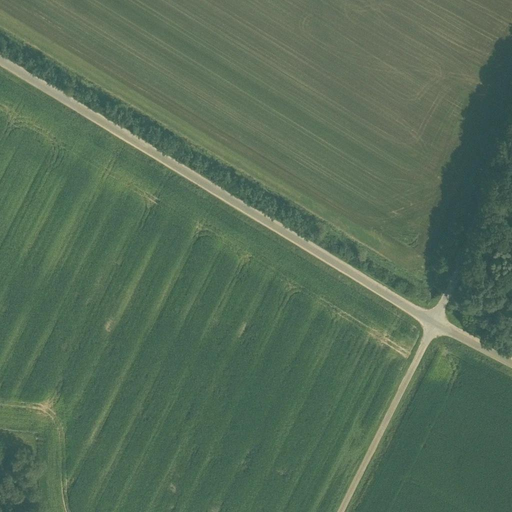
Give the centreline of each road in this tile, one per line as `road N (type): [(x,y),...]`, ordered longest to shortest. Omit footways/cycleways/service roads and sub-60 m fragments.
road 1 (unclassified): [(434,322),(0,60)]
road 2 (unclassified): [(511,113),(434,322)]
road 3 (unclassified): [(340,511),(434,322)]
